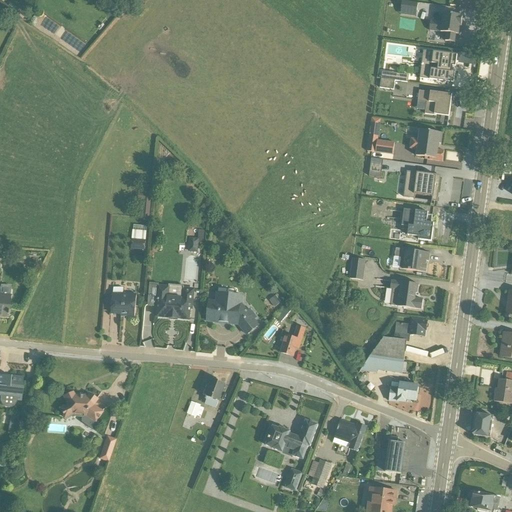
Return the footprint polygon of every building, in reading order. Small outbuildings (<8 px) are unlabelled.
[(400,17),(416,19),(417,6),(402,4),(400,17)] [(431,22),(429,33),(445,35),(444,43),(454,45),(456,37),(459,37),(460,28),(461,28),(462,18),(443,16),(442,24),(431,22)] [(457,57),(423,53),(420,80),(453,85),(454,74),(452,74),(452,69),(455,69),(457,57)] [(382,74),(381,81),(408,84),(408,77),(382,74)] [(395,83),(381,81),(380,90),(393,92),(395,83)] [(450,97),(419,93),(416,111),(425,112),(425,115),(449,119),(450,109),(448,108),(450,97)] [(381,121),(372,120),(366,153),(392,157),(394,145),(378,142),(381,121)] [(430,160),(429,162),(442,164),(444,153),(438,152),(439,146),(441,146),(442,136),(419,132),(418,141),(411,140),(409,151),(416,152),(415,158),(430,160)] [(381,178),(382,160),(369,160),(369,177),(381,178)] [(511,166),(504,166),(503,178),(510,179),(511,166)] [(440,178),(407,174),(404,199),(414,201),(415,196),(432,199),(431,203),(437,204),(440,178)] [(151,212),(153,197),(139,195),(137,210),(151,212)] [(431,243),(433,231),(430,230),(432,218),(427,217),(427,215),(415,213),(415,215),(412,215),(412,212),(404,211),(402,227),(409,228),(408,238),(419,239),(419,242),(431,243)] [(145,252),(147,233),(132,231),(131,251),(145,252)] [(189,240),(188,254),(198,255),(199,245),(203,246),(204,245),(205,233),(199,232),(198,240),(189,240)] [(399,271),(426,275),(427,266),(426,266),(426,263),(429,263),(430,255),(396,250),(394,259),(400,260),(399,271)] [(349,280),(364,281),(365,261),(351,259),(349,280)] [(418,287),(391,283),(390,291),(393,292),(391,308),(422,312),(423,302),(415,301),(416,295),(417,296),(418,287)] [(0,285),(0,294),(9,296),(10,287),(0,285)] [(159,285),(150,285),(148,308),(157,308),(156,319),(190,322),(191,312),(193,312),(194,290),(184,289),(184,288),(169,287),(169,288),(159,287),(159,285)] [(124,290),(113,289),(110,314),(121,315),(121,317),(135,318),(137,296),(123,295),(124,290)] [(246,338),(256,331),(260,327),(255,321),(257,319),(250,310),(248,312),(242,305),(243,297),(234,296),(234,292),(218,290),(218,294),(216,294),(215,303),(209,302),(206,324),(238,328),(246,338)] [(9,296),(0,294),(0,317),(7,318),(9,296)] [(276,298),(269,302),(275,309),(281,304),(276,298)] [(288,306),(276,320),(281,324),(293,310),(288,306)] [(397,323),(395,335),(394,341),(409,343),(410,337),(423,339),(424,332),(426,333),(427,330),(428,329),(428,327),(427,326),(427,323),(412,321),(411,325),(397,323)] [(298,351),(304,330),(297,328),(293,339),(286,337),(281,354),(293,358),(296,350),(298,351)] [(511,335),(502,334),(498,359),(511,360),(511,335)] [(371,357),(404,363),(406,343),(384,340),(371,357)] [(371,357),(360,373),(377,375),(377,372),(402,375),(404,363),(371,357)] [(495,390),(493,403),(511,406),(511,374),(506,374),(505,382),(498,381),(497,390),(495,390)] [(0,375),(0,403),(0,404),(2,406),(5,408),(7,408),(9,408),(11,408),(13,407),(15,405),(16,402),(21,402),(22,388),(21,388),(22,378),(0,375)] [(225,386),(212,381),(209,389),(207,389),(203,400),(206,401),(205,406),(216,410),(225,386)] [(391,384),(389,403),(397,404),(398,403),(405,404),(406,401),(416,403),(418,388),(391,384)] [(65,406),(58,409),(63,420),(71,416),(73,416),(74,418),(82,418),(82,417),(85,417),(87,419),(84,425),(90,429),(102,413),(93,406),(97,401),(87,394),(85,397),(74,395),(72,392),(61,397),(65,406)] [(191,403),(187,415),(196,418),(197,417),(200,418),(203,410),(200,408),(200,407),(191,403)] [(9,414),(8,433),(17,433),(18,414),(9,414)] [(474,438),(489,440),(492,418),(475,416),(472,435),(474,438)] [(273,428),(266,447),(272,449),(272,450),(283,454),(284,449),(294,453),(292,458),(303,462),(308,448),(310,448),(318,426),(305,422),(299,439),(289,435),(290,433),(280,430),(279,430),(273,428)] [(333,444),(358,454),(366,428),(358,426),(357,429),(341,423),(333,444)] [(108,463),(116,440),(106,437),(99,460),(108,463)] [(398,440),(390,438),(385,473),(401,476),(405,445),(397,444),(398,440)] [(318,465),(313,463),(308,477),(313,479),(311,486),(323,490),(332,466),(320,461),(318,465)] [(303,474),(292,470),(285,490),(296,493),(303,474)] [(370,489),(366,511),(392,511),(393,507),(396,507),(398,493),(370,489)] [(472,493),(471,494),(470,495),(469,496),(469,497),(469,498),(470,499),(471,500),(472,501),(470,509),(477,510),(476,511),(491,511),(494,511),(497,511),(500,499),(494,498),(473,493),(472,493)]
